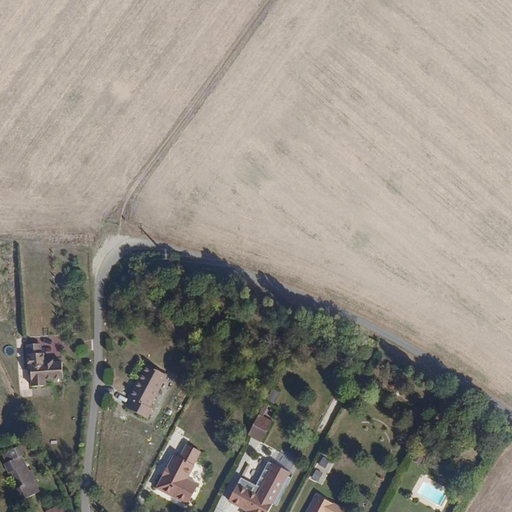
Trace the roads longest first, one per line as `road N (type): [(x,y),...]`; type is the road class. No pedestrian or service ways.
road 1 (residential): [(84,511),(105,286),(117,256),(147,244),(253,274),(382,330),(511,414)]
road 2 (track): [(272,0),(121,201),(117,256)]
